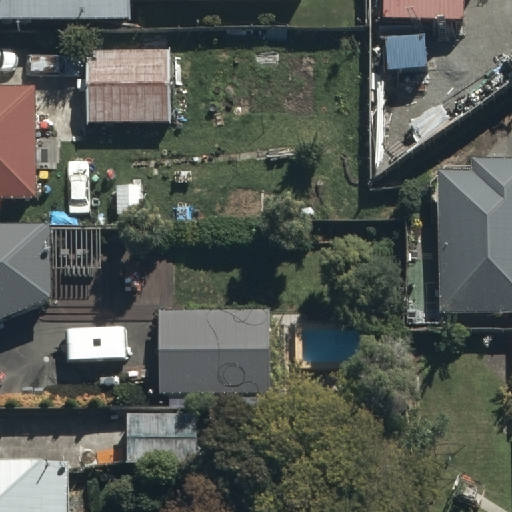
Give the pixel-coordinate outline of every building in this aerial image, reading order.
[(132,0),(0,0),(0,41),(133,40),(133,15),(132,0)] [(132,0),(133,15),(306,13),(305,0),(132,0)] [(174,62),(89,63),(90,135),(175,134),(174,62)] [(14,154),(15,112),(0,112),(0,234),(17,234),(16,209),(61,207),(60,154),(14,154)] [(511,173),(439,175),(441,326),(511,325),(511,173)] [(53,247),(0,247),(0,344),(56,322),(53,247)] [(272,318),(163,315),(161,396),(270,398),(272,318)] [(198,427),(129,426),(128,476),(198,477),(198,427)] [(74,511),(74,480),(0,480),(0,511),(74,511)]
